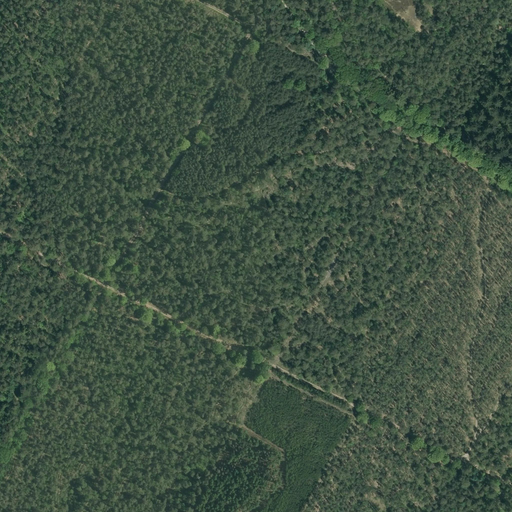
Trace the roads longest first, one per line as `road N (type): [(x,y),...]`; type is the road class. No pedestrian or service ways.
road 1 (track): [(511,482),(0,232)]
road 2 (track): [(270,0),(0,462)]
road 3 (track): [(511,165),(325,62),(281,0)]
road 4 (track): [(325,62),(199,0)]
